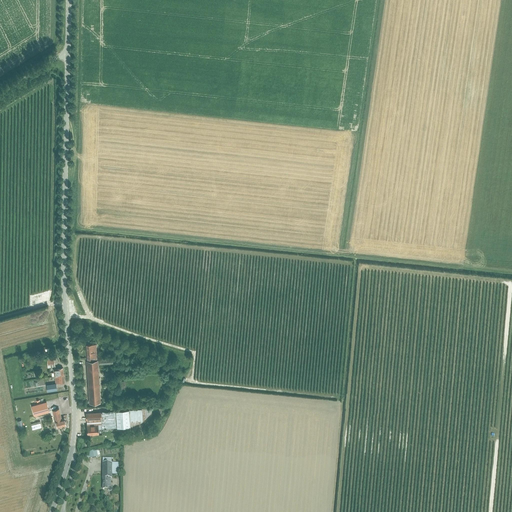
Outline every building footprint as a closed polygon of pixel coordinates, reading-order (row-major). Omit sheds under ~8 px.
[(96,344),(86,345),(87,358),(87,360),(97,359),(96,346),(96,344)] [(98,360),(87,361),(89,403),(101,402),(98,360)] [(54,369),(55,376),(64,374),(63,367),(54,369)] [(65,382),(64,374),(55,376),(56,384),(65,382)] [(47,401),(32,404),(35,415),(49,411),(47,401)] [(58,409),(53,410),(58,427),(66,425),(66,424),(66,423),(66,422),(65,421),(64,418),(61,419),(59,409),(58,409)] [(87,420),(87,426),(88,435),(99,434),(98,429),(130,427),(129,410),(86,413),(87,420)] [(89,453),(86,454),(87,459),(90,458),(90,459),(98,457),(98,456),(100,455),(99,450),(96,451),(89,452),(89,453)] [(111,458),(102,458),(102,478),(110,478),(111,478),(111,475),(120,475),(120,464),(111,464),(111,458)] [(102,478),(102,480),(102,489),(108,489),(108,490),(109,491),(111,491),(112,490),(112,488),(111,487),(110,487),(110,478),(102,478)]
